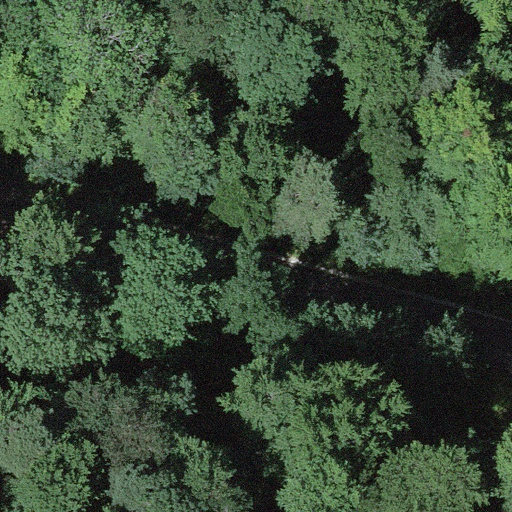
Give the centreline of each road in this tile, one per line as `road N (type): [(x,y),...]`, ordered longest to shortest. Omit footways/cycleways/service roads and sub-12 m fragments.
road 1 (unclassified): [(0,197),(511,351)]
road 2 (track): [(0,403),(210,405),(511,429)]
